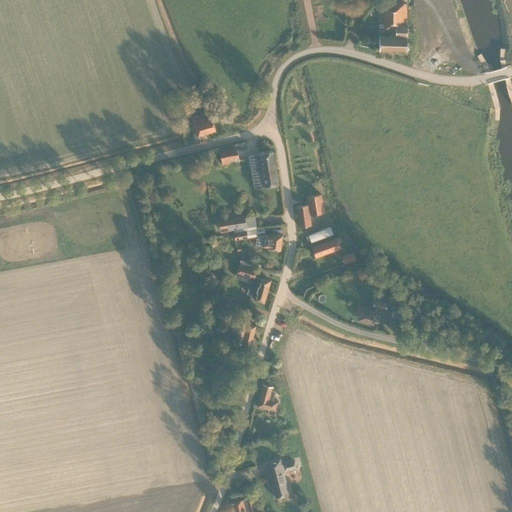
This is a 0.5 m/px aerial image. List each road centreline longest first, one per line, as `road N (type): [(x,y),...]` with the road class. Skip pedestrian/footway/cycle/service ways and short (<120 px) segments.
road 1 (unclassified): [(269,128),(279,71),(314,50),(444,79),(511,70)]
road 2 (unclassified): [(511,371),(352,329),(280,293)]
road 3 (unclassified): [(213,511),(280,293)]
road 4 (unclassified): [(280,293),(290,216),(269,128)]
road 5 (unclassified): [(269,128),(126,164)]
road 6 (unclassified): [(0,193),(126,164)]
